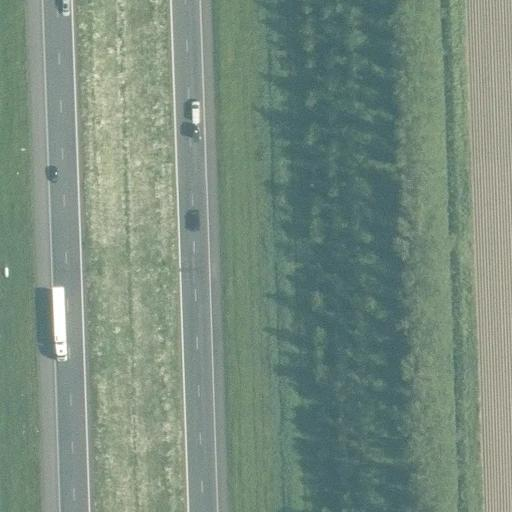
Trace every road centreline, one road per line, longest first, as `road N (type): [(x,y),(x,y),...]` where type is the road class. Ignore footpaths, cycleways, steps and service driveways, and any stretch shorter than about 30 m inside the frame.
road 1 (motorway): [(202,511),(183,0)]
road 2 (motorway): [(56,0),(73,511)]
